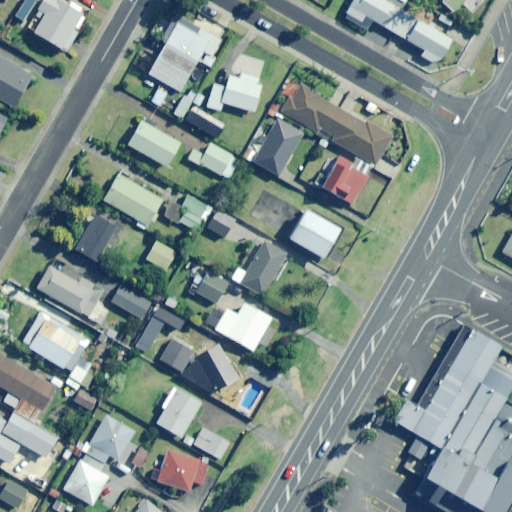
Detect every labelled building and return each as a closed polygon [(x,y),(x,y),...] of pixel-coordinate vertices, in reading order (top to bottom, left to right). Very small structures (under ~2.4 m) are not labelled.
[(71,0),(42,0),(37,9),(43,12),(32,32),(66,51),(77,31),(74,29),(84,12),(69,4),(71,0)] [(437,64),(452,38),(384,0),(353,0),(345,14),(360,23),(365,16),(419,47),(416,53),(437,64)] [(441,0),(452,12),(464,0),(441,0)] [(226,29),(186,7),(149,72),(180,91),(203,51),(211,56),(226,29)] [(0,98),(14,106),(31,75),(0,57),(0,98)] [(261,82),(240,76),(239,80),(227,76),(223,87),(214,84),(207,107),(219,111),(222,103),(252,112),(261,82)] [(367,122),(365,124),(298,84),(282,111),(315,131),(318,126),(334,136),(332,139),(375,165),(392,137),(367,122)] [(160,106),(166,92),(157,89),(151,102),(160,106)] [(279,176),(303,134),(277,119),(253,161),(279,176)] [(167,166),(180,142),(141,121),(128,145),(167,166)] [(228,179),(239,160),(210,143),(203,155),(193,149),(189,157),(228,179)] [(349,167),(351,163),(339,156),(322,187),(352,204),(367,177),(349,167)] [(147,225),(162,199),(119,175),(104,201),(147,225)] [(182,204),(190,210),(188,213),(185,212),(178,221),(191,229),(194,224),(199,227),(213,208),(190,192),(182,204)] [(226,238),(236,219),(216,208),(205,227),(226,238)] [(322,258),(338,229),(305,210),(288,238),(322,258)] [(96,262),(115,228),(94,216),(74,250),(96,262)] [(511,259),(511,233),(502,255),(511,259)] [(166,267),(175,252),(157,242),(148,256),(166,267)] [(262,297),(286,255),(263,242),(239,284),(262,297)] [(83,281),(81,285),(49,266),(37,287),(100,323),(108,309),(96,302),(102,292),(83,281)] [(216,302),(227,283),(207,272),(197,291),(216,302)] [(141,318),(151,302),(116,282),(107,299),(141,318)] [(187,319),(175,313),(181,303),(168,296),(163,306),(160,305),(148,327),(158,333),(163,322),(180,331),(187,319)] [(270,348),(280,332),(267,325),(271,319),(243,303),(237,315),(226,309),(214,329),(252,351),(258,341),(270,348)] [(75,364),(87,345),(38,314),(20,342),(38,354),(35,359),(42,363),(45,358),(70,373),(68,376),(80,383),(88,372),(75,364)] [(410,488),(453,511),(511,511),(511,361),(460,333),(418,410),(401,401),(387,425),(431,449),(410,488)] [(218,345),(199,356),(173,339),(160,359),(214,393),(238,379),(218,345)] [(0,385),(9,391),(2,403),(35,421),(55,388),(0,355),(0,385)] [(230,405),(253,392),(248,383),(225,396),(230,405)] [(181,437),(201,403),(174,387),(162,407),(165,409),(157,423),(181,437)] [(21,444),(34,422),(14,411),(2,432),(21,444)] [(106,415),(86,452),(105,462),(109,455),(119,461),(135,431),(106,415)] [(237,447),(244,435),(222,424),(216,435),(202,428),(193,445),(220,459),(229,443),(237,447)] [(139,468),(149,451),(141,446),(131,463),(139,468)] [(201,460),(170,448),(157,481),(188,493),(193,481),(201,484),(208,466),(200,463),(201,460)] [(100,471),(105,462),(86,452),(82,459),(81,458),(64,489),(93,505),(109,476),(100,471)] [(0,497),(18,507),(27,492),(8,481),(0,495),(0,497)] [(160,511),(147,500),(136,511),(160,511)]
